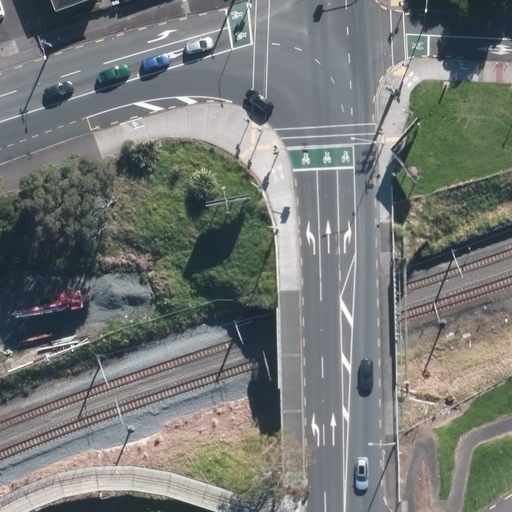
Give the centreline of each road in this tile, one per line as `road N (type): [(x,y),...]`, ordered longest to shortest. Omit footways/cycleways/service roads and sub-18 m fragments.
road 1 (primary): [(338,34),(344,511)]
road 2 (secondary): [(0,120),(228,52),(338,34)]
road 3 (residential): [(511,35),(338,34)]
